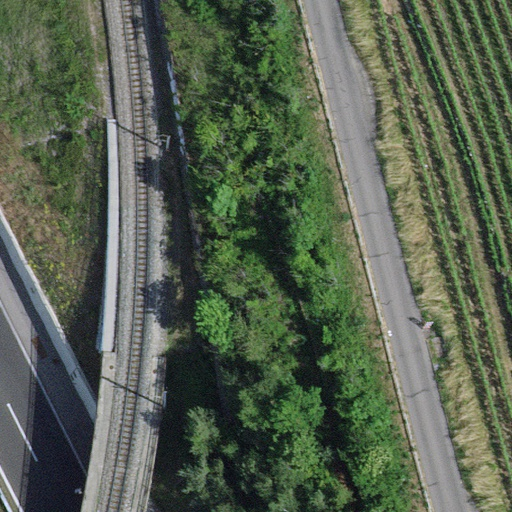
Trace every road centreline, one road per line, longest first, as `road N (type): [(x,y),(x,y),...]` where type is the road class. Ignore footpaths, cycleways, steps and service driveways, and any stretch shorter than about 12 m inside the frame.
road 1 (residential): [(331,0),(461,511)]
road 2 (motorway): [(66,511),(0,381)]
